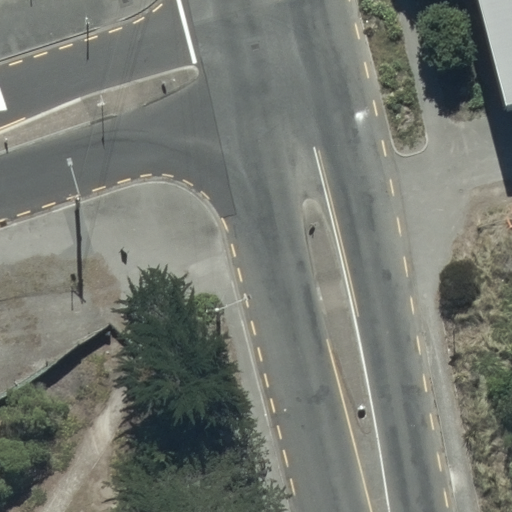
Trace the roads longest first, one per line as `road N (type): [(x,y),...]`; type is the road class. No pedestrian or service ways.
road 1 (tertiary): [(293,42),(381,511)]
road 2 (tertiary): [(293,42),(199,65),(0,137)]
